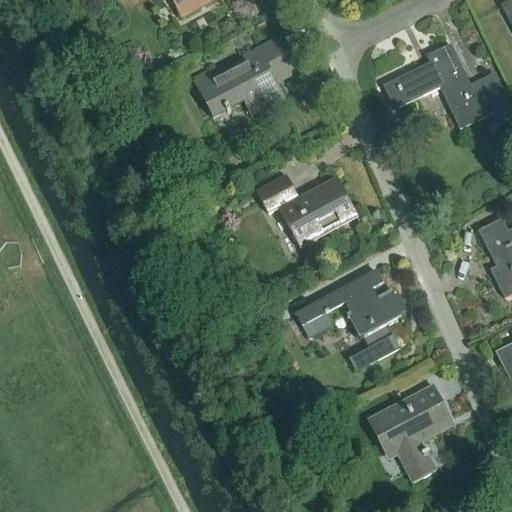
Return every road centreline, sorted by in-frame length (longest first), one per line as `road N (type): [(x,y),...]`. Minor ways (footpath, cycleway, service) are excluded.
road 1 (residential): [(511,478),(332,55)]
road 2 (track): [(0,137),(181,511)]
